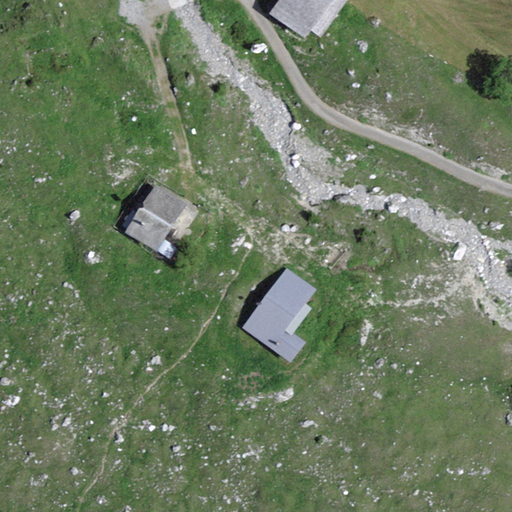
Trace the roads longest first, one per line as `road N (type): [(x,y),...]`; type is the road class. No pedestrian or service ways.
road 1 (track): [(511,190),(333,116),(310,95),(252,0)]
road 2 (track): [(255,229),(197,177),(188,157),(147,20),(174,0)]
